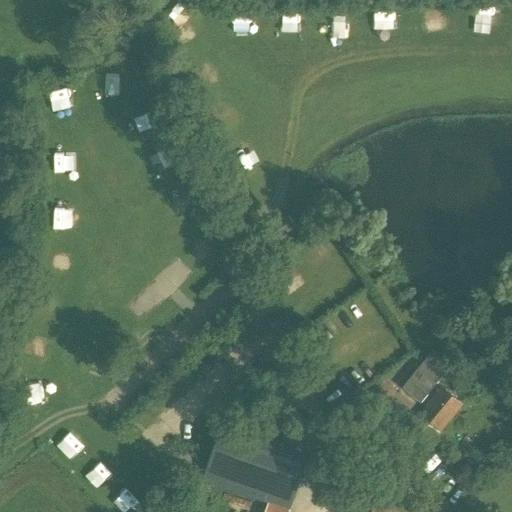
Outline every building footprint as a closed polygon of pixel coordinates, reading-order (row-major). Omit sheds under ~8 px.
[(400,38),(400,18),(377,19),(378,39),(400,38)] [(348,37),(347,22),(332,23),(333,38),(348,37)] [(119,72),(104,75),(107,92),(123,89),(119,72)] [(93,361),(87,377),(105,384),(111,368),(93,361)] [(418,414),(439,432),(463,403),(442,385),(418,414)] [(264,511),(289,511),(290,509),(313,440),(284,430),(279,441),(223,420),(202,480),(268,503),(264,511)] [(191,511),(202,511),(211,488),(200,484),(191,511)] [(390,511),(379,502),(370,511),(390,511)]
